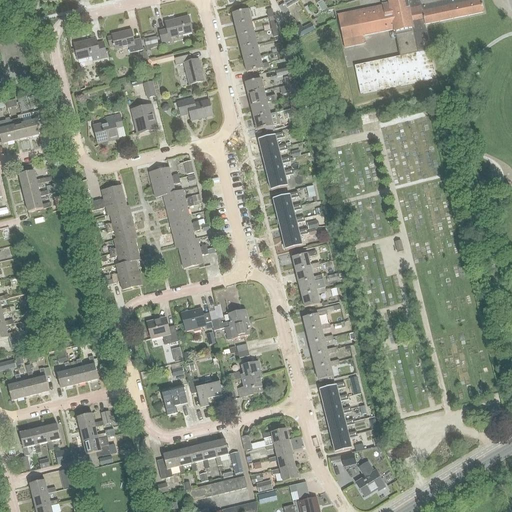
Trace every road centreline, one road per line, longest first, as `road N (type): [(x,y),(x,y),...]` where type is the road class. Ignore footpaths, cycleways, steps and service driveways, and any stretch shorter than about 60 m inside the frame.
road 1 (residential): [(76,146),(54,48),(58,27),(153,0)]
road 2 (residential): [(135,385),(121,324),(128,309),(249,270)]
road 3 (residential): [(135,385),(143,421),(158,437),(300,405)]
road 4 (track): [(497,458),(481,435),(453,425),(427,433),(411,458),(428,499)]
road 5 (residential): [(76,146),(82,159),(104,168),(214,143)]
road 6 (residential): [(214,143),(229,114),(201,0)]
road 7 (residential): [(300,405),(271,289),(249,270)]
road 8 (residential): [(0,421),(135,385)]
road 9 (residential): [(249,270),(214,143)]
road 10 (secondary): [(407,511),(511,450)]
